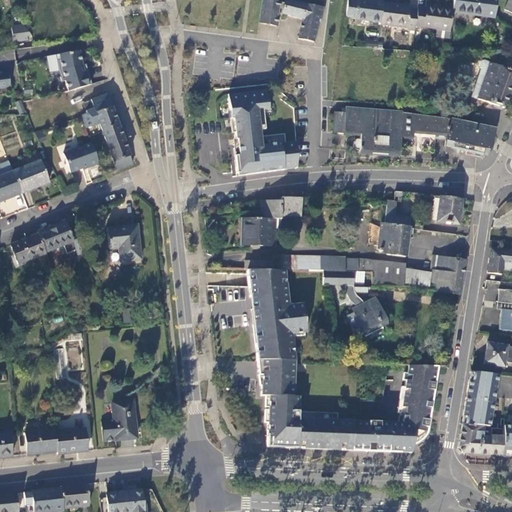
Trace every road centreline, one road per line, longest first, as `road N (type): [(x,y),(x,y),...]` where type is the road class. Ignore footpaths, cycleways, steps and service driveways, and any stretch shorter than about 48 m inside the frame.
road 1 (residential): [(170,195),(311,177),(493,178)]
road 2 (residential): [(442,482),(493,178)]
road 3 (secondary): [(205,462),(170,195)]
road 4 (tertiary): [(442,482),(205,462)]
road 5 (tertiary): [(211,497),(438,510)]
road 6 (tertiary): [(0,479),(205,462)]
road 7 (secondary): [(116,0),(124,40),(151,96),(165,170)]
road 8 (residential): [(167,175),(0,236)]
road 9 (secondary): [(165,170),(166,81),(146,0)]
